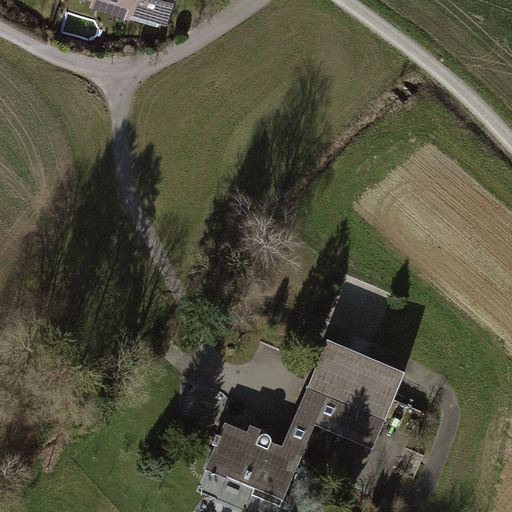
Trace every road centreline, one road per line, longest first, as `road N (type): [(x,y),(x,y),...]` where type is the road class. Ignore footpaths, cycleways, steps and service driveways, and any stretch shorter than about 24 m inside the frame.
road 1 (track): [(118,73),(123,169),(133,203),(213,359)]
road 2 (track): [(0,27),(36,48),(118,73),(203,40),(256,0)]
road 3 (track): [(344,0),(426,61),(511,142)]
